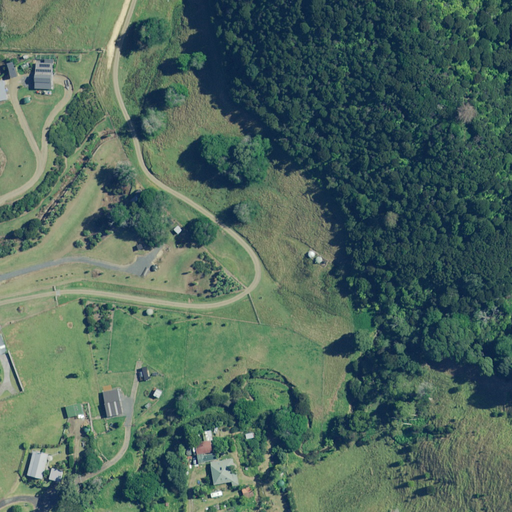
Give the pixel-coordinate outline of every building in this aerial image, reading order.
[(68,418),(77,416),(82,414),(80,406),(77,407),(76,403),(74,404),(65,406),(68,418)] [(200,445),(195,446),(197,455),(213,452),(210,440),(199,442),(200,445)] [(49,455),(33,451),(27,475),(43,479),(49,455)] [(217,460),(216,453),(203,456),(205,462),(217,460)] [(230,455),(221,456),(221,461),(211,463),(214,485),(232,482),(233,486),(239,485),(237,471),(235,471),(233,459),(231,459),(230,455)] [(63,471),(52,468),(49,479),(60,482),(63,471)]
